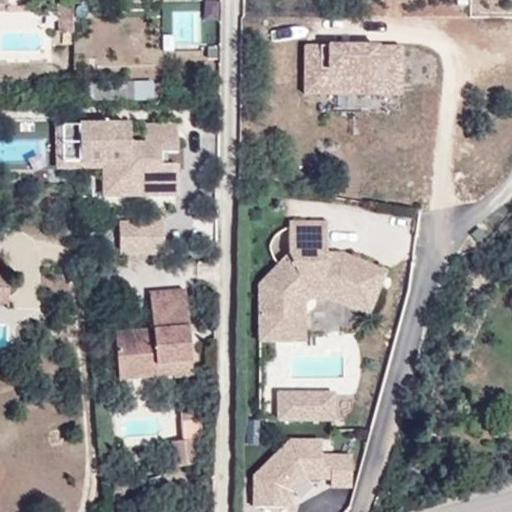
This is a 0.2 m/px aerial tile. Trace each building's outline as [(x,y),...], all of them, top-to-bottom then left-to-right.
[(319,92),(319,45),(305,45),(304,92),(319,92)] [(400,94),(401,47),(319,45),(319,92),(400,94)] [(127,190),(178,189),(177,165),(160,165),(160,152),(177,152),(177,124),(144,125),(144,143),(129,143),(129,125),(78,125),(78,161),(107,161),(107,185),(127,185),(127,190)] [(78,161),(78,125),(61,125),(61,162),(78,161)] [(47,157),(46,143),(11,146),(12,160),(47,157)] [(384,271),(340,252),(340,259),(325,259),(325,252),(325,222),(288,222),(288,253),(258,282),(257,339),(294,339),(295,314),(285,314),(285,294),(299,280),(304,291),(332,291),(369,307),(384,271)] [(122,224),(122,254),(165,254),(165,224),(122,224)] [(0,304),(8,305),(9,274),(0,273),(0,304)] [(369,307),(332,291),(304,291),(299,280),(285,294),(285,314),(295,314),(294,339),(302,340),(302,301),(307,297),(330,297),(366,312),(369,307)] [(192,376),(184,291),(151,294),(154,330),(116,334),(119,365),(157,362),(158,371),(173,370),(173,376),(173,378),(192,376)] [(173,376),(173,370),(158,371),(157,362),(119,365),(121,380),(173,376)] [(315,417),(315,392),(276,391),(276,417),(315,417)] [(331,417),(331,392),(315,392),(315,417),(331,417)] [(171,443),(173,467),(204,464),(200,415),(196,415),(196,413),(179,414),(180,422),(182,421),(196,420),(198,441),(184,442),(171,443)] [(184,442),(198,441),(196,420),(182,421),(184,442)] [(253,479),(253,505),(252,511),(297,511),(318,485),(344,501),(356,492),(356,457),(330,439),(289,441),(253,479)]
